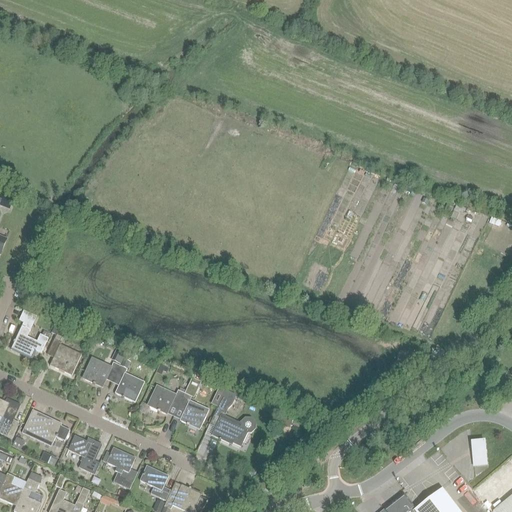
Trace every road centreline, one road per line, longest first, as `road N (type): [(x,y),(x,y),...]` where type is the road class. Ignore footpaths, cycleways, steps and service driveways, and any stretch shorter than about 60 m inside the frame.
road 1 (tertiary): [(337,497),(332,466),(339,453),(511,311)]
road 2 (residential): [(193,466),(0,378)]
road 3 (unclassified): [(337,497),(371,486),(472,420),(511,425)]
